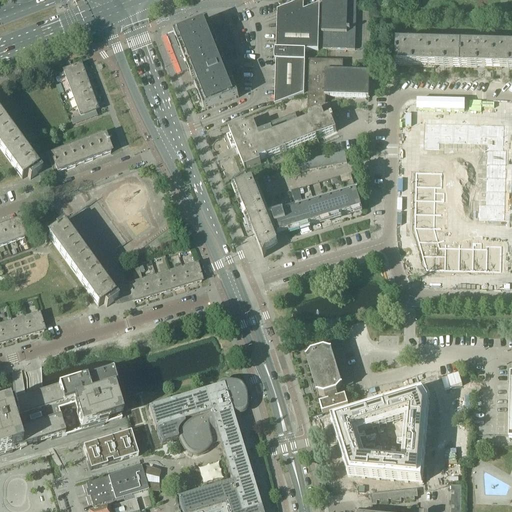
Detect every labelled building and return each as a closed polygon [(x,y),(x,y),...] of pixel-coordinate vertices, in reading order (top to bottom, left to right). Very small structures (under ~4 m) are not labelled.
[(355,50),(356,11),(356,0),(322,0),(322,34),(324,34),(323,49),(355,50)] [(277,50),(275,95),(289,96),(289,101),(304,95),(306,51),(310,51),(318,51),(320,6),(320,5),(304,11),(304,7),(304,2),(304,1),(300,2),(278,11),(278,13),(277,20),(277,28),(277,36),(277,50)] [(222,15),(167,37),(181,74),(184,73),(191,70),(207,111),(237,99),(221,58),(237,52),(222,15)] [(428,67),(429,44),(396,43),(396,66),(428,67)] [(462,45),(429,44),(428,67),(461,68),(462,45)] [(494,46),(462,45),(461,68),(493,69),(494,46)] [(511,46),(494,46),(493,69),(511,69),(511,46)] [(343,62),(326,62),(309,61),(308,93),(308,113),(311,121),(302,125),(299,119),(268,132),(270,137),(261,141),(254,126),(247,129),(245,125),(229,132),(230,136),(227,137),(232,150),(235,148),(244,171),(261,165),(260,162),(266,159),(267,160),(337,133),(333,122),(334,122),(333,118),(331,119),(331,118),(325,120),(322,112),(322,108),(325,108),(326,98),(369,98),(370,73),(343,72),(343,62)] [(66,81),(83,75),(80,66),(63,72),(66,81)] [(83,75),(66,81),(70,90),(87,84),(83,75)] [(90,93),(87,84),(70,90),(73,99),(90,93)] [(90,93),(73,99),(76,108),(93,102),(90,93)] [(93,102),(76,108),(80,117),(71,121),(72,125),(97,116),(95,112),(97,111),(93,102)] [(268,132),(299,119),(298,114),(266,127),(268,132)] [(0,119),(0,149),(22,180),(27,176),(30,180),(42,172),(38,167),(36,169),(0,119)] [(504,126),(426,124),(426,150),(440,150),(440,144),(487,145),(486,206),(480,206),(479,221),(505,221),(507,151),(504,151),(504,126)] [(50,157),(54,168),(57,174),(111,154),(104,137),(50,157)] [(347,164),(345,153),(336,155),(339,166),(347,164)] [(339,166),(336,155),(328,157),(330,168),(339,166)] [(330,168),(328,157),(319,158),(322,169),(330,168)] [(322,169),(319,158),(311,160),(313,171),(322,169)] [(313,171),(311,160),(307,161),(302,162),(305,173),(313,171)] [(305,173),(302,162),(294,164),(296,175),(305,173)] [(139,186),(132,189),(133,191),(134,191),(137,197),(136,197),(137,199),(138,199),(141,205),(140,205),(141,207),(142,206),(145,213),(145,214),(146,214),(149,220),(143,224),(143,225),(144,225),(148,233),(148,235),(149,235),(153,243),(153,244),(154,244),(158,252),(158,254),(176,245),(177,249),(184,245),(182,240),(179,241),(176,235),(175,235),(174,233),(175,233),(174,232),(173,230),(170,224),(169,222),(166,217),(166,216),(165,216),(164,214),(171,211),(170,209),(170,210),(166,203),(167,203),(166,202),(162,196),(162,195),(162,194),(160,191),(159,190),(158,188),(158,186),(157,186),(154,180),(157,178),(153,170),(136,179),(139,186)] [(416,173),(415,229),(426,271),(501,273),(501,247),(486,247),(486,249),(440,248),(434,229),(435,188),(441,188),(441,173),(416,173)] [(253,182),(235,189),(255,236),(255,238),(264,258),(266,252),(269,251),(271,250),(274,248),(276,247),(278,245),(274,235),(288,230),(289,233),(362,211),(358,196),(357,193),(278,218),(273,219),(274,222),(269,223),(253,182)] [(9,226),(15,242),(24,239),(18,222),(9,226)] [(106,308),(117,300),(118,300),(63,223),(55,228),(57,231),(48,237),(98,307),(103,304),(106,308)] [(9,226),(0,229),(6,246),(15,242),(9,226)] [(197,265),(183,270),(188,286),(202,282),(197,265)] [(188,286),(183,270),(170,274),(175,290),(188,286)] [(170,274),(156,278),(161,295),(175,290),(170,274)] [(156,278),(142,282),(147,299),(161,295),(156,278)] [(147,299),(142,282),(129,286),(134,302),(134,303),(147,299)] [(39,315),(25,320),(30,336),(44,332),(39,315)] [(25,320),(12,324),(17,340),(30,336),(25,320)] [(12,324),(0,327),(0,334),(3,344),(17,340),(12,324)] [(353,385),(342,349),(332,352),(331,352),(325,350),(312,354),(308,359),(306,359),(314,386),(310,387),(312,393),(316,392),(317,396),(319,396),(325,397),(326,399),(318,401),(322,413),(348,406),(343,388),(353,385)] [(118,394),(117,391),(112,375),(42,397),(36,398),(14,405),(0,409),(0,464),(127,425),(126,420),(118,394)] [(261,511),(259,504),(233,419),(232,414),(238,415),(240,414),(242,414),(243,413),(244,412),(245,411),(246,409),(247,408),(247,406),(247,405),(246,403),(246,399),(245,394),(244,394),(242,390),(241,389),(238,386),(238,385),(230,384),(222,383),(221,383),(220,384),(219,384),(218,385),(218,386),(217,387),(217,388),(216,389),(148,410),(155,431),(156,431),(160,444),(161,445),(162,445),(177,441),(177,440),(178,439),(179,439),(181,444),(184,450),(184,449),(186,451),(188,453),(190,454),(192,455),(195,456),(198,456),(198,457),(199,456),(203,455),(206,453),(208,450),(211,447),(212,443),(219,443),(231,481),(231,482),(230,483),(229,484),(177,500),(180,511),(261,511)] [(350,414),(347,415),(344,417),(337,419),(337,418),(334,419),(335,422),(337,425),(339,432),(338,432),(339,435),(341,438),(343,445),(342,445),(343,448),(346,453),(348,458),(346,459),(347,462),(349,465),(351,472),(350,472),(351,475),(353,475),(357,474),(364,475),(364,476),(367,476),(367,475),(378,476),(378,477),(381,477),(381,476),(392,477),(392,478),(395,479),(395,477),(406,478),(406,480),(409,480),(409,479),(420,480),(419,481),(423,481),(423,478),(422,478),(423,467),(424,467),(424,464),(423,464),(424,453),(425,453),(425,450),(424,445),(424,439),(426,439),(427,436),(426,433),(426,425),(428,425),(428,422),(427,422),(428,409),(428,405),(429,405),(430,403),(428,401),(427,401),(424,395),(424,394),(423,392),(420,392),(421,394),(404,399),(403,398),(400,399),(397,401),(390,403),(390,402),(387,403),(387,404),(377,407),(377,406),(374,407),(374,408),(364,411),(363,410),(360,411),(357,413),(350,415),(350,414)] [(83,449),(90,471),(90,472),(138,458),(130,434),(83,449)] [(148,490),(141,467),(86,484),(93,507),(148,490)] [(461,487),(451,487),(451,491),(451,493),(454,493),(454,496),(451,496),(451,502),(461,502),(461,487)] [(401,492),(395,493),(396,503),(401,503),(401,500),(404,499),(404,502),(410,502),(408,491),(401,492)] [(417,491),(408,491),(410,502),(415,501),(414,498),(418,498),(417,491)] [(395,493),(383,494),(384,504),(388,504),(388,501),(391,501),(392,504),(396,503),(395,493)] [(371,496),(372,500),(372,506),(377,505),(377,502),(380,502),(380,505),(384,504),(383,494),(371,496)] [(138,511),(139,511),(135,500),(95,511),(138,511)] [(461,511),(461,502),(451,502),(451,507),(454,507),(454,510),(451,510),(451,511),(461,511)]
